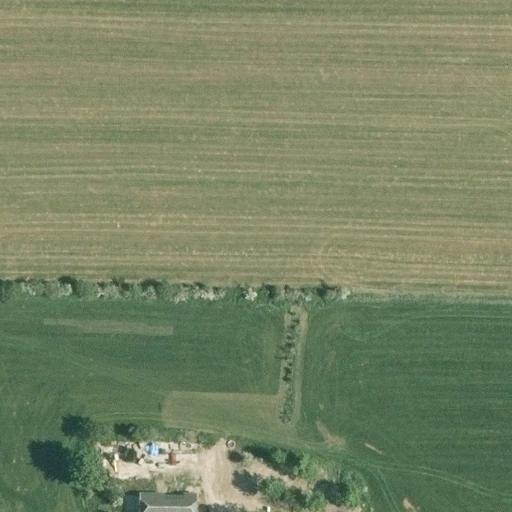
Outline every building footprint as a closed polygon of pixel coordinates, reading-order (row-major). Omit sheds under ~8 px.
[(168,478),(169,456),(186,457),(186,441),(102,439),(101,477),(168,478)] [(170,458),(170,481),(206,480),(204,441),(187,442),(187,458),(170,458)] [(274,467),(273,493),(322,493),(322,468),(274,467)] [(244,485),(243,511),(267,511),(267,485),(244,485)] [(140,496),(139,511),(195,511),(196,497),(140,496)]
